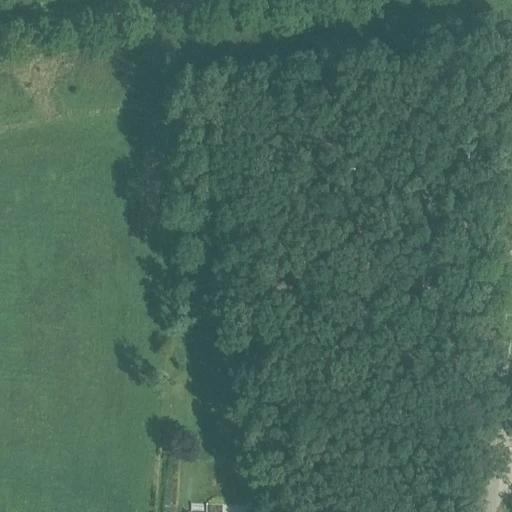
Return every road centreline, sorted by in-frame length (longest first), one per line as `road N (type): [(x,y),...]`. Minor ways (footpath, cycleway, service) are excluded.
road 1 (unclassified): [(487,511),(511,268)]
road 2 (track): [(0,33),(237,0)]
